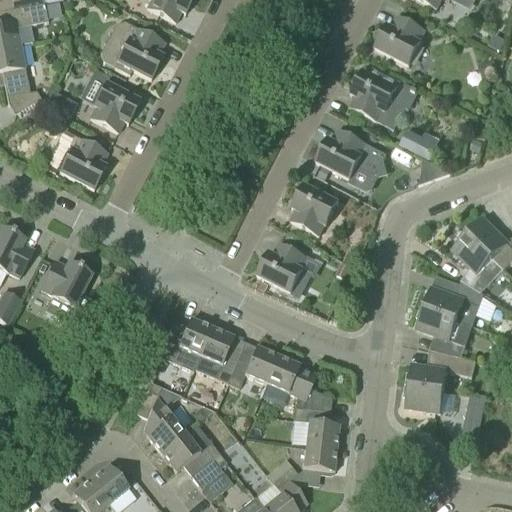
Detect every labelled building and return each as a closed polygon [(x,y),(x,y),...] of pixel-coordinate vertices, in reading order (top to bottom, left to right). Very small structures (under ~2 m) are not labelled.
[(0,0),(0,15),(44,7),(42,0),(0,0)] [(148,0),(152,1),(146,12),(174,27),(180,16),(184,18),(193,0),(148,0)] [(412,0),(436,12),(442,1),(449,5),(456,0),(412,0)] [(0,52),(20,49),(16,32),(47,26),(44,7),(0,15),(0,52)] [(419,45),(425,34),(396,19),(391,30),(386,28),(374,52),(408,70),(421,46),(419,45)] [(100,58),(103,66),(128,79),(131,74),(150,84),(163,60),(158,58),(164,47),(136,32),(124,26),(115,29),(100,58)] [(505,43),(493,37),(488,47),(499,53),(505,43)] [(29,97),(20,49),(0,52),(0,77),(1,77),(8,109),(14,119),(18,117),(21,122),(42,109),(39,104),(40,103),(36,96),(29,97)] [(494,63),(477,68),(482,84),(499,78),(494,63)] [(393,134),(405,112),(413,98),(399,90),(401,86),(370,70),(367,76),(363,74),(349,100),(354,103),(349,111),(393,134)] [(127,129),(139,105),(105,87),(93,111),(95,112),(89,123),(117,137),(123,126),(127,129)] [(76,108),(50,95),(42,111),(68,124),(76,108)] [(315,166),(349,184),(347,187),(365,196),(371,194),(378,181),(387,179),(383,164),(386,159),(337,133),(332,144),(328,142),(315,166)] [(429,164),(440,144),(425,136),(422,141),(414,156),(429,164)] [(101,168),(107,158),(78,143),(73,154),(71,153),(58,177),(93,195),(105,171),(101,168)] [(480,155),(483,145),(473,143),(471,153),(480,155)] [(449,176),(423,162),(419,187),(449,176)] [(326,230),(338,206),(304,188),(291,212),(296,214),(290,225),(318,240),(324,229),(326,230)] [(511,240),(505,245),(483,223),(467,238),(503,274),(511,266),(511,240)] [(18,282),(33,254),(22,248),(24,244),(0,232),(0,275),(7,279),(8,277),(18,282)] [(503,274),(467,238),(452,253),(470,271),(460,285),(480,298),(503,274)] [(256,280),(289,298),(303,273),(301,272),(307,262),(279,247),(273,258),(269,255),(256,280)] [(343,264),(353,270),(360,259),(348,254),(343,264)] [(51,302),(44,317),(64,327),(72,312),(74,313),(91,279),(67,266),(65,271),(54,265),(40,293),(50,299),(49,301),(51,302)] [(342,266),(336,277),(346,283),(353,272),(342,266)] [(268,288),(261,285),(257,292),(264,296),(268,288)] [(424,313),(457,325),(457,324),(472,330),(483,299),(480,298),(460,285),(454,301),(431,292),(424,313)] [(19,304),(2,295),(0,298),(0,325),(6,329),(19,304)] [(87,304),(81,301),(78,308),(83,311),(87,304)] [(452,336),(457,325),(424,313),(416,333),(444,343),(439,357),(441,358),(460,362),(465,350),(455,346),(458,338),(452,336)] [(188,356),(199,360),(211,332),(189,323),(186,331),(173,326),(161,354),(172,359),(169,366),(181,371),(188,356)] [(211,332),(199,360),(194,374),(226,388),(240,357),(228,352),(233,342),(211,332)] [(240,357),(226,388),(238,393),(244,379),(265,388),(277,360),(255,351),(251,362),(240,357)] [(511,356),(511,355),(503,360),(509,367),(511,364),(511,356)] [(443,396),(446,375),(471,382),(476,366),(460,362),(441,358),(438,373),(411,369),(408,391),(443,396)] [(265,388),(287,398),(287,399),(295,402),(294,413),(303,414),(330,416),(331,402),(310,393),(316,379),(298,371),(299,370),(277,360),(265,388)] [(147,424),(154,433),(146,440),(160,458),(184,439),(169,421),(170,420),(156,402),(160,392),(149,387),(135,419),(147,424)] [(443,396),(408,391),(405,412),(440,417),(443,396)] [(470,400),(460,447),(476,450),(486,403),(470,400)] [(303,414),(294,413),(293,425),(302,426),(303,414)] [(302,426),(307,427),(305,450),(335,453),(338,430),(328,429),(330,416),(303,414),(302,426)] [(198,474),(211,463),(203,454),(199,457),(184,439),(160,458),(175,476),(190,464),(198,474)] [(218,458),(210,448),(203,454),(211,463),(218,458)] [(305,450),(302,474),(333,477),(335,453),(305,450)] [(218,458),(211,463),(219,473),(226,468),(218,458)] [(222,477),(219,473),(211,463),(198,474),(190,481),(201,495),(218,480),(222,477)] [(286,464),(268,477),(273,484),(291,471),(286,464)] [(90,484),(109,508),(127,493),(108,470),(90,484)] [(287,486),(289,485),(297,478),(291,472),(281,480),(287,486)] [(262,511),(255,502),(254,503),(261,511),(300,511),(306,507),(289,485),(287,486),(281,480),(272,487),(281,499),(264,511),(262,511)] [(81,511),(104,511),(109,508),(90,484),(72,499),(81,511)] [(261,511),(254,503),(242,511),(261,511)]
